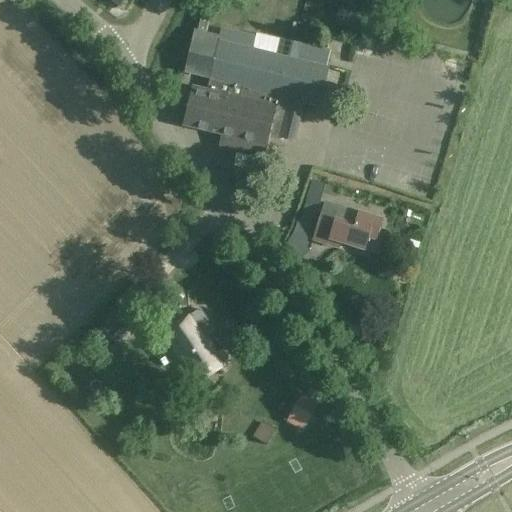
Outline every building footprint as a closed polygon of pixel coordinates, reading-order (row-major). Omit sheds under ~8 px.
[(255,38),(220,30),(219,38),(194,31),(183,74),(213,82),(211,93),(191,88),(181,127),(220,137),(217,149),(262,160),(268,137),(293,143),(302,105),(317,108),(327,68),(326,68),(330,51),(293,43),(289,58),(252,49),(255,38)] [(325,185),(312,182),(306,202),(319,206),(325,185)] [(382,222),(323,204),(314,232),(315,233),(316,232),(329,236),(327,242),(364,253),(369,234),(376,236),(376,237),(377,237),(382,222)] [(213,332),(199,311),(157,337),(191,389),(227,366),(207,336),(213,332)] [(122,325),(113,317),(95,337),(104,345),(122,325)] [(316,404),(299,396),(285,423),(303,432),(316,404)] [(263,424),(254,438),(265,446),(274,431),(263,424)]
